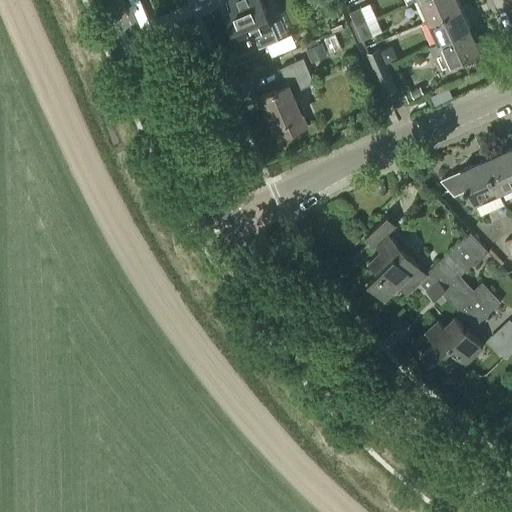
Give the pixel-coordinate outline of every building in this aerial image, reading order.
[(237,40),(252,33),(258,48),(278,39),(260,0),(231,0),(235,8),(225,13),(237,40)] [(455,0),(418,0),(427,19),(458,6),(455,0)] [(467,27),(458,6),(427,19),(436,41),(467,27)] [(356,27),(367,22),(361,7),(350,12),(356,27)] [(362,40),(373,35),(367,22),(356,27),(362,40)] [(467,27),(436,41),(437,43),(429,46),(434,57),(438,55),(443,67),(447,65),(446,64),(477,50),(467,27)] [(321,53),(315,41),(303,47),(307,57),(309,56),(313,65),(335,55),(331,48),(321,53)] [(376,70),(388,64),(380,47),(368,52),(376,70)] [(302,115),(292,92),(313,82),(303,57),(281,68),(288,83),(260,96),(274,127),(279,138),(307,126),(302,115)] [(388,64),(376,70),(386,93),(398,88),(388,64)] [(450,87),(431,95),(436,105),(454,96),(450,87)] [(511,158),(508,149),(485,159),(499,192),(511,186),(511,158)] [(499,192),(485,159),(438,180),(455,195),(469,188),(476,203),(499,192)] [(442,291),(457,276),(456,275),(469,262),(472,265),(487,251),(468,231),(425,272),(388,233),(396,225),(387,215),(365,236),(374,246),(376,244),(382,249),(369,262),(377,271),(368,279),(385,297),(398,285),(406,294),(419,282),(429,292),(428,292),(434,298),(442,291)] [(442,291),(474,325),(499,300),(481,281),(471,290),(457,276),(442,291)] [(483,346),(469,330),(455,315),(444,326),(439,319),(426,331),(434,340),(421,352),(431,362),(437,356),(449,369),(461,358),(465,363),(483,346)] [(511,321),(509,318),(488,339),(505,357),(511,351),(511,321)]
